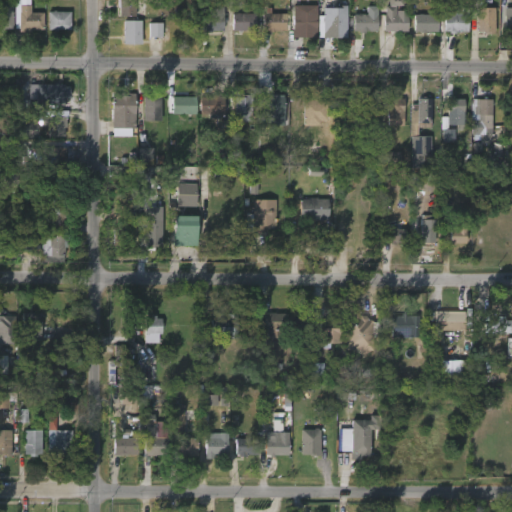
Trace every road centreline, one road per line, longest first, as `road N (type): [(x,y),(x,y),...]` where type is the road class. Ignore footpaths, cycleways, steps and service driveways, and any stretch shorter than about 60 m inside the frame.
road 1 (residential): [(0,491),(511,494)]
road 2 (residential): [(0,277),(511,279)]
road 3 (residential): [(98,511),(98,0)]
road 4 (residential): [(0,65),(511,65)]
